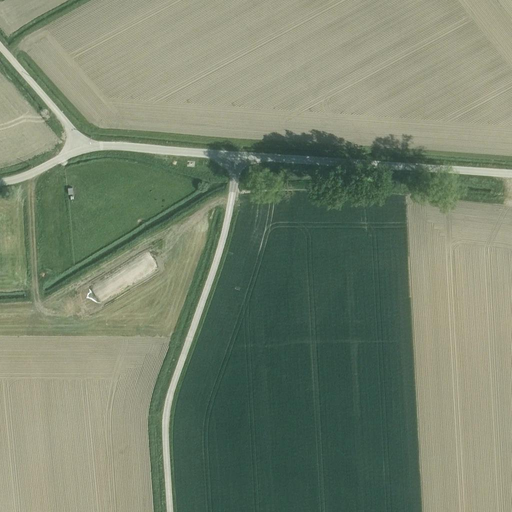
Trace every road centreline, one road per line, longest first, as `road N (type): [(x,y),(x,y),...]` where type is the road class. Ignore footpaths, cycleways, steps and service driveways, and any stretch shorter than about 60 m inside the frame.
road 1 (unclassified): [(238,156),(217,258),(168,404),(170,511)]
road 2 (residential): [(238,156),(511,174)]
road 3 (unclassified): [(82,148),(238,156)]
road 4 (unclassified): [(82,148),(0,48)]
